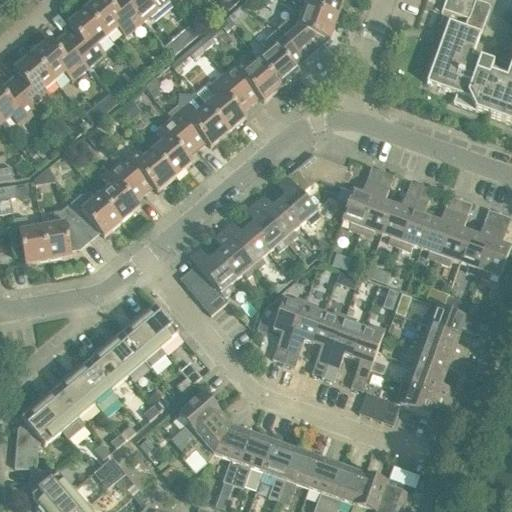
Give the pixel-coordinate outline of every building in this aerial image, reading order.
[(124,40),(141,27),(118,0),(113,0),(108,5),(103,0),(99,0),(84,13),(107,40),(117,32),(124,40)] [(118,0),(141,27),(157,13),(167,4),(163,0),(118,0)] [(307,0),(304,10),(337,22),(344,0),(343,0),(307,0)] [(488,9),(486,8),(464,0),(446,0),(442,13),(466,22),(461,36),(446,30),(426,87),(456,98),(453,106),(511,127),(511,64),(510,69),(492,63),(490,67),(471,60),(489,11),(488,9)] [(329,44),(337,22),(304,10),(299,23),(288,19),(285,26),(277,33),(301,62),(317,47),(320,41),(329,44)] [(97,48),(107,40),(84,13),(66,28),(72,35),(63,43),(87,71),(104,57),(97,48)] [(215,45),(212,42),(222,33),(218,28),(197,46),(203,55),(215,45)] [(292,69),(301,62),(277,33),(260,47),(268,56),(257,64),(280,91),(298,76),(292,69)] [(71,85),(87,71),(63,43),(54,50),(48,43),(31,58),(54,85),(64,77),(71,85)] [(197,46),(169,69),(177,78),(183,73),(179,68),(190,59),(193,63),(203,55),(197,46)] [(44,93),(54,85),(31,58),(12,73),(18,81),(10,87),(34,116),(51,102),(44,93)] [(280,91),(257,64),(248,73),(240,64),(223,78),(247,106),(256,99),(262,106),(280,91)] [(247,106),(223,78),(207,92),(203,92),(195,98),(205,109),(204,109),(227,136),(245,121),(239,114),(247,106)] [(17,130),(34,116),(10,87),(1,95),(0,94),(0,130),(10,122),(17,130)] [(205,109),(195,98),(194,96),(191,99),(178,97),(177,109),(166,118),(171,122),(170,123),(194,151),(203,144),(209,151),(227,136),(204,109),(205,109)] [(186,158),(194,151),(170,123),(153,137),(161,146),(151,154),(174,181),(192,166),(186,158)] [(174,181),(151,154),(141,163),(133,154),(117,168),(141,196),(150,189),(156,196),(174,181)] [(316,185),(323,163),(312,159),(295,174),(309,190),(316,185)] [(327,188),(335,167),(323,163),(316,185),(316,184),(327,188)] [(338,192),(346,171),(335,167),(327,188),(338,192)] [(133,203),(141,196),(117,168),(100,182),(108,191),(98,199),(120,226),(139,210),(133,203)] [(0,185),(13,183),(10,171),(0,172),(0,185)] [(359,238),(381,176),(370,172),(361,198),(352,195),(341,225),(350,228),(347,234),(359,238)] [(300,198),(309,190),(295,174),(276,189),(285,200),(278,205),(299,230),(306,224),(310,229),(320,221),(300,198)] [(380,239),(391,209),(383,206),(392,180),(381,176),(359,238),(370,242),(372,236),(380,239)] [(398,252),(421,190),(409,186),(400,212),(391,209),(380,239),(389,242),(387,248),(398,252)] [(0,205),(9,203),(16,202),(14,189),(0,191),(0,205)] [(419,253),(431,223),(422,220),(432,194),(421,190),(398,252),(409,256),(411,250),(419,253)] [(120,226),(98,199),(88,208),(80,199),(64,212),(88,241),(97,234),(103,241),(120,226)] [(278,205),(272,211),(263,200),(253,208),(287,248),(297,240),(293,235),(299,230),(278,205)] [(436,269),(437,266),(460,204),(448,200),(439,226),(431,223),(419,253),(428,256),(426,262),(434,265),(433,268),(436,269)] [(0,219),(12,217),(9,203),(0,205),(0,219)] [(458,267),(470,237),(461,234),(471,208),(460,204),(437,266),(448,270),(450,264),(458,267)] [(278,256),(287,248),(253,208),(244,216),(253,227),(247,232),(267,257),(274,251),(278,256)] [(77,250),(88,241),(64,212),(61,215),(52,217),(54,228),(41,230),(48,265),(70,261),(69,252),(77,250)] [(476,280),(499,218),(487,214),(478,240),(470,237),(458,267),(467,270),(465,276),(476,280)] [(499,218),(476,280),(487,284),(489,278),(498,282),(509,251),(500,248),(510,222),(499,218)] [(48,265),(41,230),(28,233),(26,221),(12,224),(14,236),(18,236),(24,269),(48,265)] [(247,232),(240,238),(231,227),(222,235),(255,275),(264,267),(260,263),(267,257),(247,232)] [(246,283),(255,275),(222,235),(212,243),(221,253),(215,259),(235,283),(242,278),(246,283)] [(215,259),(208,264),(199,254),(189,262),(195,269),(203,278),(211,287),(219,297),(223,302),(224,302),(233,294),(229,289),(235,283),(215,259)] [(186,292),(203,278),(195,269),(178,283),(186,292)] [(194,301),(211,287),(203,278),(186,292),(194,301)] [(202,311),(219,297),(211,287),(194,301),(202,311)] [(227,306),(224,302),(223,302),(219,297),(202,311),(210,320),(227,306)] [(283,367),(305,305),(293,301),(291,307),(282,303),(271,333),(281,337),(271,363),(283,367)] [(312,348),(322,318),(314,315),(316,309),(305,305),(283,367),(294,371),(303,345),(312,348)] [(424,320),(421,328),(427,330),(457,341),(460,333),(473,337),(478,326),(428,308),(424,320)] [(160,351),(177,337),(154,310),(147,316),(144,313),(134,321),(160,351)] [(322,381),(344,319),(333,315),(331,321),(322,318),(312,348),(320,351),(311,377),(322,381)] [(351,362),(362,332),(354,329),(356,323),(344,319),(322,381),(333,385),(343,359),(351,362)] [(166,358),(160,351),(134,321),(124,329),(127,333),(121,338),(143,365),(149,372),(166,358)] [(362,395),(384,333),(372,329),(370,335),(362,332),(351,362),(359,365),(349,391),(362,395)] [(398,342),(400,333),(389,330),(386,338),(398,342)] [(454,349),(457,341),(427,330),(424,339),(418,337),(414,348),(463,365),(467,354),(454,349)] [(127,379),(143,365),(121,338),(113,344),(110,341),(101,349),(127,379)] [(459,377),(463,365),(414,348),(410,359),(416,361),(413,369),(443,380),(446,372),(459,377)] [(110,393),(127,379),(101,349),(91,357),(94,360),(87,366),(110,393)] [(118,402),(110,393),(87,366),(81,372),(78,368),(68,376),(94,407),(101,416),(118,402)] [(440,389),(443,380),(413,369),(410,378),(404,376),(400,387),(449,404),(453,393),(440,389)] [(191,389),(201,380),(195,373),(186,382),(191,389)] [(77,421),(94,407),(68,376),(58,384),(61,388),(54,394),(77,421)] [(182,397),(191,389),(186,382),(176,390),(182,397)] [(396,398),(393,407),(399,409),(429,420),(432,411),(445,416),(449,404),(400,387),(396,398)] [(85,430),(77,421),(54,394),(48,399),(45,396),(34,404),(60,435),(68,444),(85,430)] [(177,451),(218,416),(203,397),(178,418),(187,428),(170,443),(177,451)] [(369,421),(376,401),(365,397),(357,417),(369,421)] [(158,416),(168,408),(163,401),(153,410),(158,416)] [(380,425),(388,405),(376,401),(369,421),(380,425)] [(44,449),(60,435),(34,404),(22,415),(25,418),(21,422),(24,426),(17,432),(15,448),(38,450),(38,448),(41,445),(44,449)] [(392,430),(399,409),(393,407),(388,405),(380,425),(392,430)] [(148,425),(158,416),(153,410),(143,418),(148,425)] [(207,467),(212,458),(231,431),(218,416),(177,451),(184,459),(193,451),(207,467)] [(125,444),(135,436),(130,429),(120,438),(125,444)] [(232,489),(250,438),(232,431),(231,431),(212,458),(229,464),(221,485),(223,486),(232,489)] [(115,453),(125,444),(120,438),(110,446),(115,453)] [(262,476),(273,446),(250,438),(232,489),(242,493),(249,471),(262,476)] [(277,505),(295,454),(273,446),(262,476),(258,485),(271,490),(267,501),(277,505)] [(37,462),(38,450),(15,448),(14,460),(37,462)] [(102,464),(109,458),(100,448),(93,454),(102,464)] [(307,492),(318,462),(295,454),(277,505),(287,509),(294,487),(307,492)] [(36,474),(36,473),(37,462),(14,460),(13,472),(29,473),(36,474)] [(117,483),(124,478),(116,468),(111,462),(104,467),(93,476),(106,492),(117,483)] [(325,511),(340,470),(318,462),(307,492),(319,496),(313,511),(325,511)] [(352,508),(363,478),(340,470),(325,511),(336,511),(339,504),(352,508)] [(33,511),(49,511),(72,494),(57,477),(54,480),(51,477),(51,474),(36,473),(36,474),(29,473),(28,489),(34,496),(30,500),(36,507),(32,510),(33,511)] [(126,494),(133,488),(124,478),(117,483),(126,494)] [(376,511),(386,486),(363,478),(352,508),(363,511),(376,511)] [(376,511),(402,511),(408,498),(412,499),(414,492),(387,482),(386,486),(376,511)] [(218,511),(223,511),(232,489),(223,486),(214,511),(218,511)] [(83,511),(85,510),(72,494),(49,511),(83,511)] [(140,510),(147,505),(139,494),(132,500),(140,510)]
